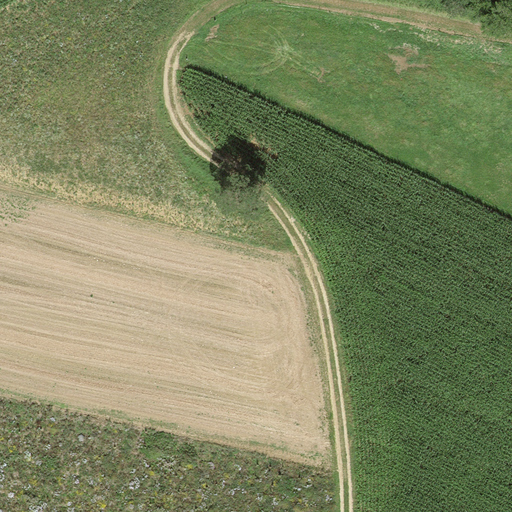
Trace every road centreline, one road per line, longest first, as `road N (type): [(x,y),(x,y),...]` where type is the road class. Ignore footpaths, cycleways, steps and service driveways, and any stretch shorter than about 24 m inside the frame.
road 1 (track): [(224,0),(184,30),(170,56),(178,129),(276,211),(311,271),(343,434),(348,511)]
road 2 (track): [(511,35),(299,0)]
